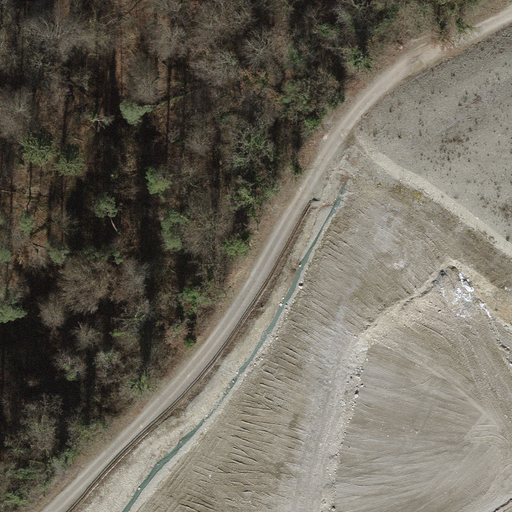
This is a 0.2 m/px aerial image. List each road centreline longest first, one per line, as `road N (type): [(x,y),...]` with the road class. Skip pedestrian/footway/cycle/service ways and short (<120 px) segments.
road 1 (track): [(45,511),(185,368),(339,90),(396,48),(509,0)]
road 2 (track): [(105,0),(117,71),(91,150),(40,262),(0,319)]
